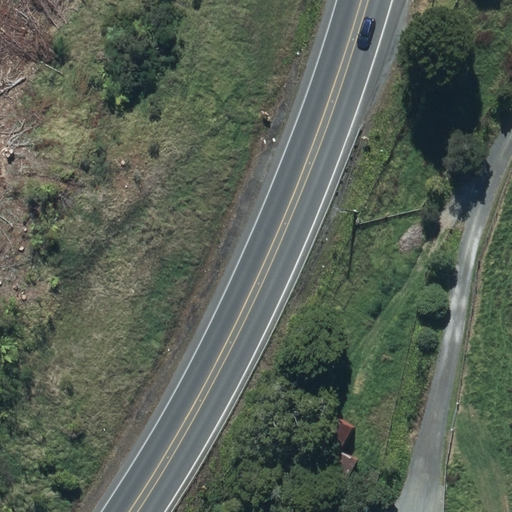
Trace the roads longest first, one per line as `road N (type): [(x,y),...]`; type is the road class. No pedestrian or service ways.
road 1 (primary): [(363,0),(302,183),(249,307),(133,511)]
road 2 (track): [(511,137),(484,193),(461,271),(416,511)]
